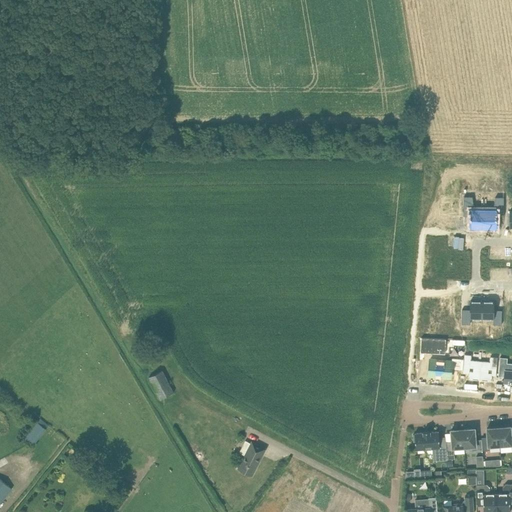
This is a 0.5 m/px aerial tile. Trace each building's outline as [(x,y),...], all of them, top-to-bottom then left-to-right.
[(438,212),(438,219),(439,219),(439,226),(453,226),(453,215),(463,215),(463,218),(464,218),(464,194),(453,193),(453,204),(439,204),(439,212),(438,212)] [(464,196),(464,215),(471,216),(470,227),(483,227),(484,209),(475,209),(473,196),(465,196),(464,196)] [(484,209),(483,227),(497,227),(497,216),(504,216),(504,198),(504,197),(496,197),(495,197),(493,209),(484,209)] [(502,324),(502,327),(511,327),(511,321),(511,300),(511,301),(510,301),(508,301),(508,313),(502,313),(502,324)] [(462,323),(462,324),(470,324),(471,318),(482,318),(482,301),(470,301),(470,309),(469,309),(462,309),(462,323)] [(482,301),(482,318),(493,318),(493,324),(501,324),(502,324),(502,313),(502,310),(496,310),(494,309),(494,301),(482,301)] [(424,341),(422,355),(446,357),(447,343),(424,341)] [(463,371),(462,373),(467,373),(468,373),(468,379),(480,380),(482,360),(471,359),(472,354),(464,353),(464,358),(463,371)] [(482,360),(480,380),(492,381),(492,375),(496,376),(498,357),(498,356),(491,356),(490,356),(490,360),(490,361),(482,360)] [(429,358),(428,376),(451,378),(452,370),(452,368),(461,369),(461,371),(463,371),(464,358),(452,357),(452,360),(429,358)] [(504,382),(511,382),(511,362),(507,362),(508,357),(500,357),(498,376),(504,377),(504,382)] [(149,377),(161,399),(174,392),(162,370),(149,377)] [(37,421),(24,437),(33,444),(46,428),(37,421)] [(511,426),(499,427),(500,445),(511,444),(511,447),(511,437),(511,426)] [(500,445),(499,427),(487,428),(488,446),(500,445)] [(472,450),(476,450),(475,428),(463,429),(464,447),(472,446),(472,450)] [(454,448),(464,447),(463,429),(451,430),(452,441),(446,441),(447,459),(455,459),(454,448)] [(439,431),(415,432),(415,434),(413,434),(413,442),(415,441),(416,450),(433,448),(433,460),(447,459),(446,446),(440,446),(439,431)] [(238,469),(252,476),(257,466),(256,466),(257,464),(258,464),(266,448),(252,441),(251,443),(246,440),(239,452),(245,455),(238,469)] [(0,503),(13,488),(0,477),(0,503)] [(510,511),(510,501),(511,500),(511,483),(505,484),(503,486),(503,492),(497,492),(497,511),(510,511)] [(497,511),(497,492),(490,493),(490,487),(487,484),(477,484),(477,501),(484,501),(483,511),(497,511)] [(443,506),(443,511),(473,511),(473,496),(465,496),(465,500),(464,500),(463,503),(454,504),(454,505),(443,506)] [(429,507),(408,509),(408,511),(437,511),(437,497),(429,498),(429,507)]
